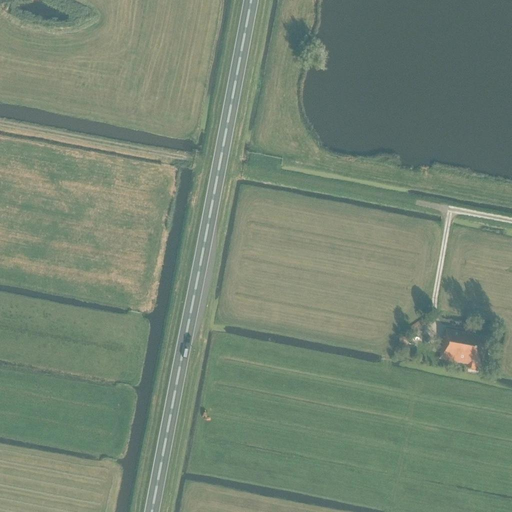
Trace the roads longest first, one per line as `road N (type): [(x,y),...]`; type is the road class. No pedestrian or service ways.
road 1 (trunk): [(152,511),(251,0)]
road 2 (track): [(0,122),(448,213)]
